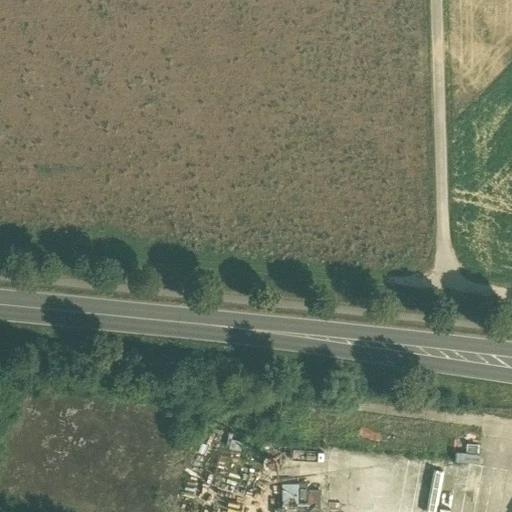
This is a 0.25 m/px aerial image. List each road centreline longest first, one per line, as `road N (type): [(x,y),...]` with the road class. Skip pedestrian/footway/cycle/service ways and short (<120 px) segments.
road 1 (secondary): [(511,365),(0,304)]
road 2 (track): [(442,286),(0,250)]
road 3 (track): [(434,0),(442,286),(511,296)]
